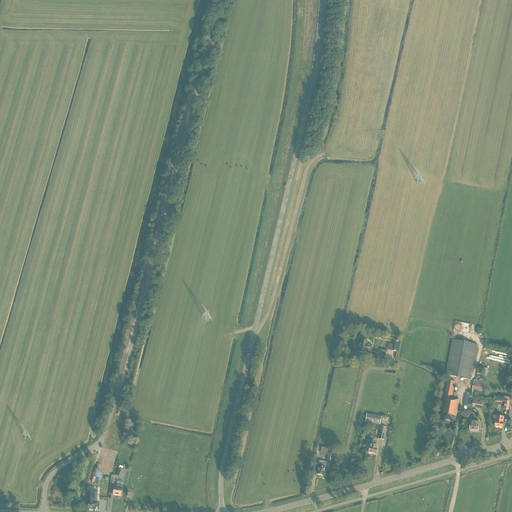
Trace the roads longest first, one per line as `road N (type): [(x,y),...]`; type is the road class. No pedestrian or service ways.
road 1 (unclassified): [(43,511),(49,477),(102,437),(219,0)]
road 2 (unclassified): [(221,511),(221,470),(318,53),(322,0)]
road 3 (tertiary): [(266,511),(511,443)]
